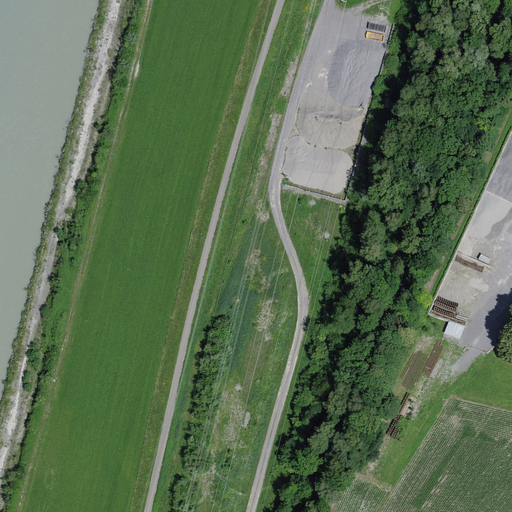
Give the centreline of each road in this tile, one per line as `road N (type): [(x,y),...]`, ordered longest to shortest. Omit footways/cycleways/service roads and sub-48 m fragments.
road 1 (track): [(330,0),(277,179),(275,200),(304,306),(249,511)]
road 2 (track): [(149,511),(195,294),(282,0)]
road 3 (track): [(352,511),(511,123)]
road 4 (track): [(501,0),(398,254)]
